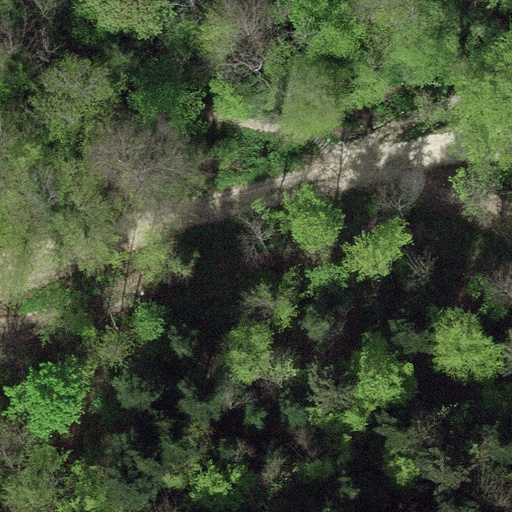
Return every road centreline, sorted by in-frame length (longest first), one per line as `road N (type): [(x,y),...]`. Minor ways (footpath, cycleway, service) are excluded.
road 1 (track): [(511,145),(350,167),(0,284)]
road 2 (track): [(350,167),(511,228)]
